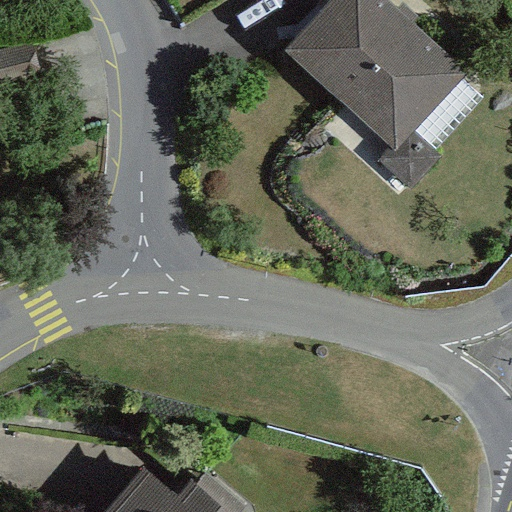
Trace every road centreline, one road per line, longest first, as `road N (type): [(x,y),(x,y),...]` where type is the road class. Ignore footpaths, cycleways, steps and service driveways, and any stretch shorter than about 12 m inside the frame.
road 1 (unclassified): [(141,291),(252,300),(511,361)]
road 2 (unclassified): [(126,0),(147,109),(141,291)]
road 3 (unclassified): [(0,333),(44,311),(141,291)]
